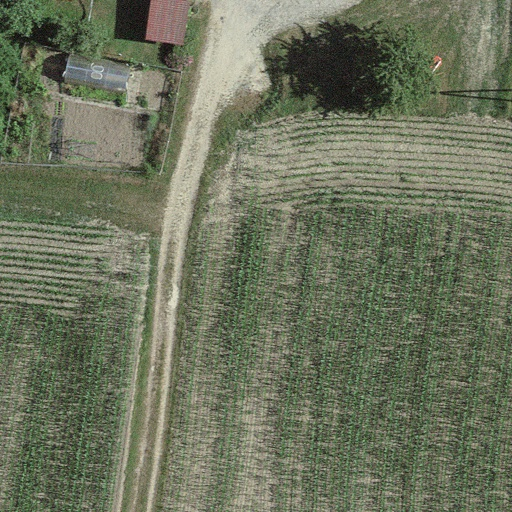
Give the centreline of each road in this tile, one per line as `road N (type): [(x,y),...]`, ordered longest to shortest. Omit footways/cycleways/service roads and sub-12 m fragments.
road 1 (track): [(139,511),(177,190)]
road 2 (track): [(232,0),(177,190)]
